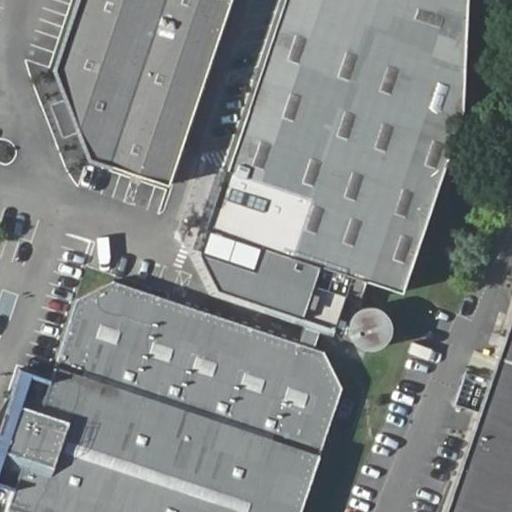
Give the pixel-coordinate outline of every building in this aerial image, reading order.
[(401,295),(462,112),(466,0),(283,0),(198,255),(218,291),(305,320),(298,342),(169,300),(113,281),(74,299),(47,380),(17,370),(0,419),(0,476),(15,481),(4,511),(299,511),(341,388),(323,350),(312,346),(319,325),(334,330),(344,298),(360,303),(367,283),(401,295)] [(81,0),(58,66),(95,157),(176,182),(235,0),(81,0)] [(391,331),(390,325),(388,320),(384,315),(380,312),(375,310),(369,309),(363,310),(358,313),(354,315),(351,320),(348,325),(348,331),(348,337),(351,342),(354,346),(358,349),(363,351),(370,352),(374,352),(380,349),(385,346),(388,341),(390,336),(391,331)] [(511,318),(500,355),(511,359),(511,318)] [(511,511),(511,360),(500,357),(448,511),(511,511)]
